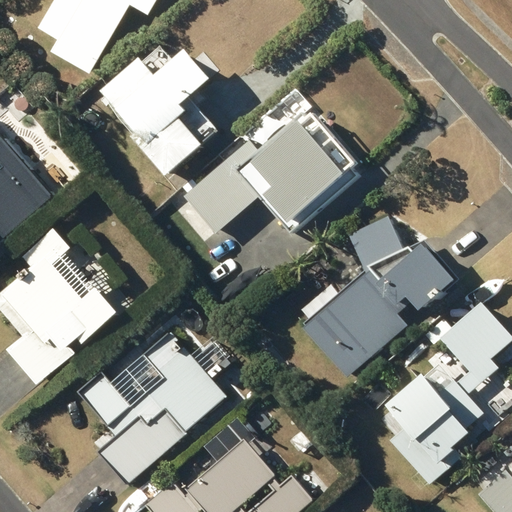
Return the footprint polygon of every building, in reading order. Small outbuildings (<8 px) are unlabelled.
[(64,0),(48,27),(72,42),(65,53),(101,74),(142,5),(158,15),(166,0),(64,0)] [(186,97),(205,81),(179,52),(150,77),(135,59),(95,93),(130,134),(125,138),(161,179),(216,132),(186,97)] [(247,141),(181,197),(212,234),(254,198),(261,205),(264,203),(294,239),(363,180),(310,117),(297,128),(293,123),(257,153),(247,141)] [(414,313),(449,282),(418,246),(410,253),(407,247),(399,250),(396,242),(401,240),(396,228),(391,230),(386,219),(347,236),(363,274),(301,328),(344,379),(408,324),(397,312),(407,304),(414,313)] [(20,256),(29,267),(0,291),(0,314),(19,337),(2,351),(32,387),(71,354),(65,347),(73,340),(77,345),(112,315),(95,295),(104,287),(95,276),(85,285),(60,255),(67,249),(51,230),(20,256)] [(497,368),(489,359),(510,341),(477,304),(438,339),(467,372),(437,399),(417,376),(380,408),(399,430),(387,440),(427,486),(461,457),(452,446),(465,434),(462,431),(481,414),(465,396),(497,368)] [(113,436),(94,453),(124,486),(225,396),(168,332),(139,358),(158,379),(128,406),(98,373),(75,393),(113,436)] [(482,417),(478,421),(487,431),(510,411),(499,398),(494,403),(502,411),(488,423),(482,417)] [(151,511),(298,511),(313,500),(312,498),(310,496),(291,475),(280,485),(274,477),(276,475),(245,439),(215,465),(203,475),(186,489),(189,492),(185,495),(173,482),(146,506),(151,511)] [(511,511),(511,483),(503,472),(475,496),(489,511),(511,511)]
